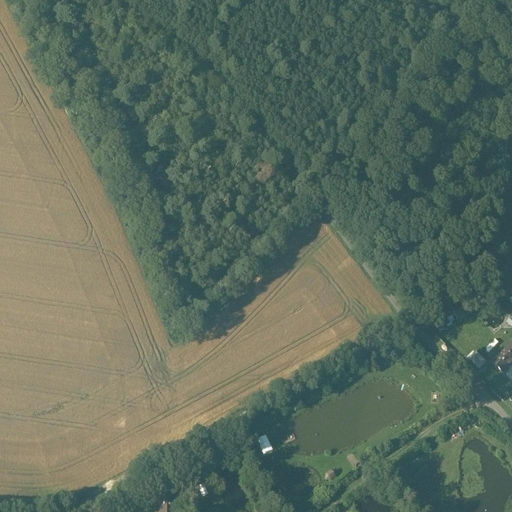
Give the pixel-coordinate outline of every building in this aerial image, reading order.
[(466,305),(453,312),(457,320),(470,312),(466,305)] [(493,341),(483,349),(487,353),(497,345),(493,341)] [(511,343),(492,364),(503,375),(511,365),(511,343)] [(474,351),(466,358),(478,371),(486,363),(474,351)] [(189,478),(189,489),(198,489),(199,478),(189,478)] [(173,511),(174,498),(158,498),(157,511),(173,511)]
